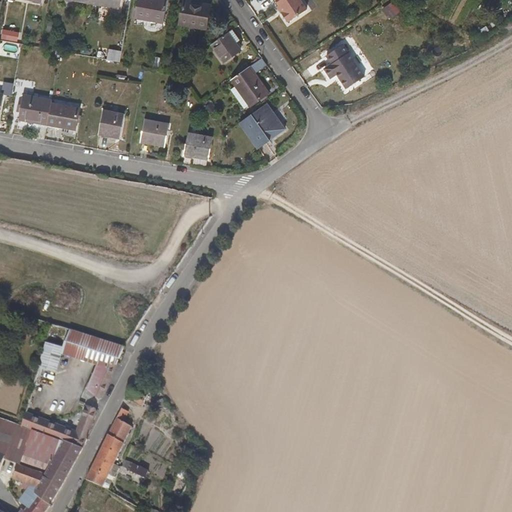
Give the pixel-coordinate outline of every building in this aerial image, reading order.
[(117,0),(88,0),(87,7),(88,7),(115,11),(117,0)] [(131,23),(141,25),(141,29),(160,32),(166,0),(133,0),(132,6),(134,7),(131,23)] [(271,0),(277,8),(274,10),(285,25),(286,23),(288,25),(305,13),(295,0),(271,0)] [(202,31),(205,9),(179,5),(175,26),(202,31)] [(233,44),(238,41),(231,32),(211,46),(223,62),(238,51),(233,44)] [(363,79),(341,47),(324,58),(330,66),(323,71),(329,81),(335,77),(345,91),(363,79)] [(260,60),(249,68),(254,75),(266,67),(260,60)] [(267,94),(254,75),(249,68),(231,81),(249,107),(267,94)] [(45,126),(49,104),(49,100),(21,95),(16,121),(45,126)] [(73,131),(77,109),(49,104),(45,126),(44,130),(58,133),(59,129),(73,131)] [(256,149),(283,131),(267,107),(240,126),(256,149)] [(117,139),(122,114),(102,110),(96,134),(117,139)] [(162,145),(166,126),(142,121),(138,142),(162,145)] [(209,138),(185,134),(181,155),(205,159),(209,138)] [(115,366),(123,348),(70,329),(67,339),(64,347),(97,359),(115,365),(115,366)] [(64,347),(44,341),(38,366),(54,371),(64,347)] [(100,399),(115,365),(97,359),(85,389),(100,399)] [(153,394),(159,383),(154,381),(152,387),(142,382),(133,401),(146,408),(151,399),(154,401),(156,396),(153,394)] [(69,443),(85,451),(100,410),(89,407),(79,432),(32,410),(29,423),(69,443)] [(135,413),(129,409),(92,481),(109,490),(140,427),(131,423),(135,413)] [(45,511),(60,491),(85,451),(69,443),(52,473),(9,457),(9,451),(0,447),(0,470),(37,487),(27,505),(31,507),(29,511),(45,511)]
